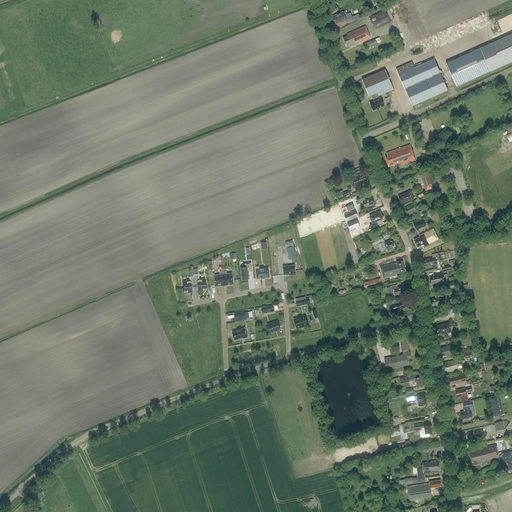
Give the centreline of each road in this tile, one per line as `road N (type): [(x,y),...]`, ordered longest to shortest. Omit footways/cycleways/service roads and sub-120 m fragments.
road 1 (unclassified): [(0,508),(73,443),(227,377)]
road 2 (tertiary): [(450,511),(441,407),(420,316)]
road 3 (unclassified): [(362,138),(511,69)]
road 4 (tertiary): [(362,138),(312,0)]
road 5 (unclassified): [(289,358),(420,316)]
road 6 (residential): [(289,358),(284,285),(221,297)]
road 7 (tertiary): [(411,256),(362,138)]
